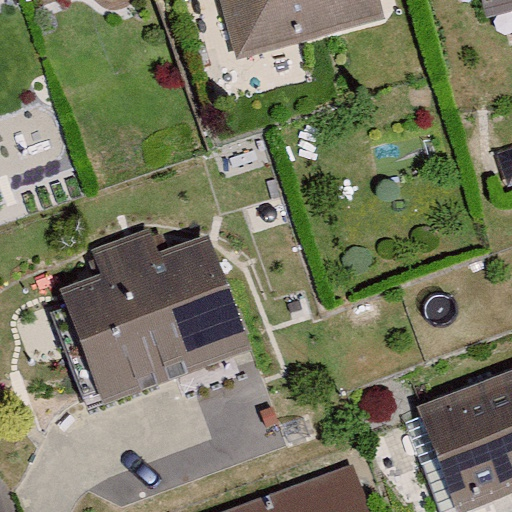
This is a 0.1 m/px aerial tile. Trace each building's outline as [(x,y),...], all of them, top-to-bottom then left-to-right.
[(216,0),(241,80),(394,34),(383,0),(216,0)] [(511,0),(487,0),(495,28),(511,23),(511,0)] [(59,298),(102,417),(256,361),(212,243),(166,260),(154,228),(92,250),(104,282),(59,298)] [(511,368),(414,405),(454,511),(511,490),(511,368)] [(369,511),(353,466),(222,511),(369,511)]
